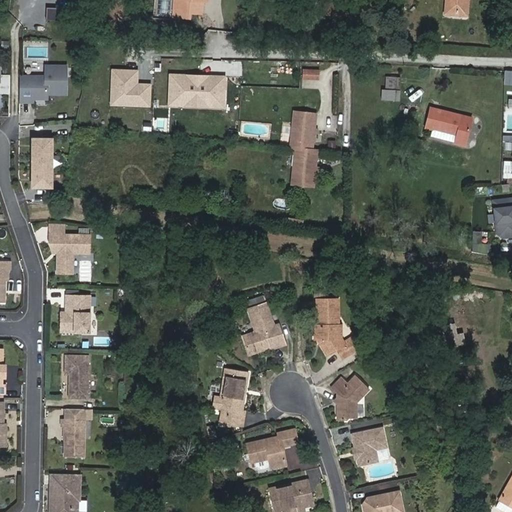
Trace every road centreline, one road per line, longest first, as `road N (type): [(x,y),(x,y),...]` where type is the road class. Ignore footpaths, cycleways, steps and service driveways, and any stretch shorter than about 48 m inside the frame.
road 1 (unknown): [(511,58),(211,47)]
road 2 (residential): [(0,138),(35,271),(35,328)]
road 3 (residential): [(26,511),(35,328)]
road 4 (residential): [(342,511),(309,400),(291,391)]
